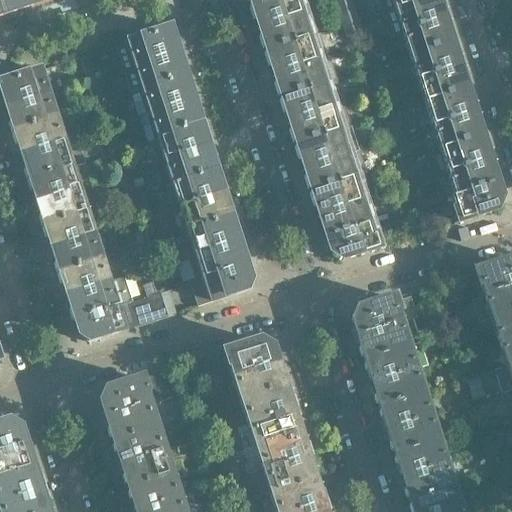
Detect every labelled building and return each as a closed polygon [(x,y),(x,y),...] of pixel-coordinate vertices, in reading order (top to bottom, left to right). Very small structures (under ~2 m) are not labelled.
[(0,0),(0,11),(3,11),(4,15),(49,0),(0,0)] [(298,16),(292,0),(266,0),(249,5),(250,8),(248,8),(252,21),(254,21),(257,29),(298,16)] [(342,6),(341,1),(340,0),(333,0),(336,8),(342,6)] [(390,0),(394,10),(426,0),(390,0)] [(442,21),(440,12),(442,12),(438,0),(426,0),(394,10),(401,34),(442,21)] [(353,10),(351,4),(343,7),(344,13),(353,10)] [(345,16),(344,13),(343,7),(342,6),(336,8),(339,18),(345,16)] [(355,16),(353,10),(344,13),(345,16),(346,19),(355,16)] [(305,39),(298,16),(257,29),(260,37),(257,38),(261,51),(264,50),(265,52),(305,39)] [(349,26),(348,24),(346,19),(345,16),(339,18),(342,28),(349,26)] [(357,21),(355,16),(346,19),(348,24),(357,21)] [(359,27),(357,21),(348,24),(349,26),(350,30),(359,27)] [(451,41),(447,28),(445,29),(442,21),(401,34),(409,57),(450,44),(449,42),(451,41)] [(352,36),(350,30),(349,26),(342,28),(345,38),(352,36)] [(361,33),(359,27),(350,30),(352,36),(361,33)] [(176,55),(169,31),(125,45),(126,48),(129,46),(135,62),(133,63),(135,70),(150,65),(149,63),(176,55)] [(313,63),(305,39),(265,52),(265,55),(263,55),(267,68),(269,67),(272,76),(313,63)] [(457,68),(455,59),(457,59),(453,46),(451,46),(450,44),(409,57),(416,81),(457,68)] [(186,77),(183,68),(180,67),(176,55),(149,63),(150,65),(135,70),(135,71),(137,70),(142,86),(139,87),(139,90),(159,83),(160,86),(186,77)] [(91,70),(87,57),(79,59),(83,72),(91,70)] [(320,86),(313,63),(272,76),(275,84),(272,85),(276,98),(279,97),(280,99),(320,86)] [(466,88),(462,75),(460,76),(457,68),(416,81),(424,104),(465,91),(464,89),(466,88)] [(95,83),(91,70),(83,72),(87,85),(95,83)] [(44,91),(39,75),(42,74),(41,71),(0,84),(0,92),(5,110),(32,101),(33,103),(48,98),(46,91),(44,91)] [(191,102),(187,89),(189,87),(186,77),(160,86),(159,83),(139,90),(140,92),(144,91),(149,107),(147,107),(149,115),(191,102)] [(100,92),(97,82),(95,83),(87,85),(86,86),(89,95),(100,92)] [(328,109),(320,86),(280,99),(280,101),(278,102),(282,115),(284,114),(287,123),(328,109)] [(472,114),(470,106),(472,105),(468,92),(466,93),(465,91),(424,104),(431,128),(472,114)] [(103,101),(100,92),(89,95),(92,105),(94,104),(101,102),(103,101)] [(56,116),(55,114),(51,115),(46,99),(48,99),(48,98),(33,103),(32,101),(5,110),(9,122),(8,124),(11,134),(37,125),(36,123),(56,116)] [(106,115),(101,102),(94,104),(98,117),(106,115)] [(201,124),(198,115),(195,114),(191,102),(149,115),(152,122),(154,122),(159,138),(155,139),(156,142),(176,135),(175,133),(201,124)] [(336,133),(328,109),(287,123),(290,131),(288,132),(292,144),(294,144),(295,146),(336,133)] [(482,135),(477,122),(475,123),(472,114),(431,128),(439,151),(480,138),(479,136),(482,135)] [(110,128),(106,115),(98,117),(102,130),(110,128)] [(62,143),(60,135),(58,136),(53,120),(56,119),(56,116),(36,123),(37,125),(11,134),(14,143),(16,144),(20,157),(62,143)] [(206,148),(202,136),(204,134),(201,124),(175,133),(176,135),(156,142),(157,144),(160,143),(165,159),(164,159),(164,160),(178,155),(179,157),(206,148)] [(114,141),(110,128),(102,130),(106,143),(114,141)] [(343,156),(336,133),(295,146),(295,148),(293,149),(297,162),(300,161),(302,169),(343,156)] [(487,161),(485,153),(487,152),(483,139),(481,140),(480,138),(439,151),(446,174),(487,161)] [(118,154),(114,141),(106,143),(110,156),(118,154)] [(68,167),(63,151),(65,150),(62,143),(20,157),(24,169),(23,171),(26,181),(51,172),(52,175),(72,168),(72,166),(68,167)] [(216,171),(213,162),(210,161),(206,148),(179,157),(178,155),(164,160),(166,167),(168,166),(173,182),(169,184),(170,186),(216,171)] [(118,154),(110,156),(109,157),(112,166),(122,163),(119,153),(118,154)] [(351,180),(343,156),(302,169),(305,178),(303,179),(307,191),(309,191),(310,193),(351,180)] [(497,182),(492,169),(490,170),(487,161),(446,174),(454,197),(450,199),(495,185),(494,182),(497,182)] [(125,172),(122,163),(112,166),(115,175),(116,175),(124,172),(125,172)] [(75,188),(69,172),(73,171),(72,168),(52,175),(51,172),(26,181),(29,190),(31,191),(36,203),(63,195),(62,192),(77,188),(76,187),(75,188)] [(222,195),(218,183),(219,181),(216,171),(170,186),(171,188),(175,187),(180,203),(178,204),(180,211),(195,206),(194,204),(222,195)] [(128,185),(124,172),(116,175),(120,188),(128,185)] [(358,203),(351,180),(310,193),(310,195),(308,196),(312,209),(315,208),(317,216),(358,203)] [(132,198),(128,185),(120,188),(124,201),(132,198)] [(497,210),(500,204),(499,201),(500,200),(495,185),(450,199),(458,224),(494,212),(495,211),(497,210)] [(82,212),(77,196),(79,195),(77,188),(62,192),(63,195),(36,203),(40,216),(38,218),(41,228),(87,213),(86,210),(82,212)] [(231,218),(228,208),(226,208),(222,195),(194,204),(195,206),(180,211),(180,212),(182,211),(187,227),(184,228),(184,231),(205,224),(205,226),(231,218)] [(136,211),(132,198),(124,201),(129,214),(136,211)] [(366,226),(358,203),(317,216),(320,225),(318,225),(322,238),(324,237),(325,240),(370,225),(366,226)] [(141,224),(136,211),(129,214),(133,226),(141,224)] [(89,232),(84,216),(87,215),(87,213),(41,228),(44,237),(47,238),(51,250),(78,242),(78,244),(93,239),(91,232),(89,232)] [(237,242),(233,230),(234,228),(231,218),(205,226),(205,224),(184,231),(185,233),(189,232),(194,248),(192,248),(195,256),(237,242)] [(141,224),(133,226),(131,227),(134,236),(145,233),(142,223),(141,224)] [(378,250),(370,225),(325,240),(329,254),(331,255),(331,258),(338,262),(340,261),(341,261),(378,250)] [(148,242),(145,233),(134,236),(137,245),(139,245),(147,243),(148,242)] [(101,257),(100,255),(96,256),(91,240),(93,240),(93,239),(78,244),(78,242),(51,250),(55,263),(53,265),(56,275),(81,266),(81,264),(101,257)] [(246,264),(243,255),(241,255),(237,242),(195,256),(197,262),(198,262),(203,277),(200,279),(201,281),(217,276),(216,274),(246,264)] [(151,256),(147,243),(139,245),(143,258),(151,256)] [(155,268),(151,256),(143,258),(147,271),(155,268)] [(107,284),(105,276),(103,277),(98,261),(102,260),(101,257),(81,264),(81,266),(56,275),(59,284),(62,285),(66,297),(107,284)] [(511,287),(511,261),(511,262),(510,261),(474,273),(482,297),(511,287)] [(245,292),(249,282),(244,266),(246,264),(216,274),(217,276),(201,281),(201,283),(205,282),(212,303),(245,292)] [(159,280),(155,269),(155,268),(147,271),(151,283),(159,280)] [(163,294),(159,280),(151,283),(155,296),(159,295),(163,294)] [(113,306),(108,291),(109,290),(107,284),(66,297),(70,310),(68,311),(71,320),(73,321),(100,312),(100,313),(117,308),(116,305),(113,306)] [(511,287),(482,297),(482,298),(483,297),(486,307),(489,306),(494,320),(511,313),(511,287)] [(163,308),(159,295),(155,296),(148,298),(153,312),(163,308)] [(401,324),(393,299),(357,311),(355,312),(351,320),(352,322),(351,323),(354,330),(352,332),(355,333),(356,338),(401,324)] [(121,332),(114,311),(118,309),(117,308),(100,313),(100,312),(73,321),(78,337),(87,343),(121,332)] [(511,339),(511,313),(494,320),(498,333),(495,334),(498,344),(511,339)] [(404,348),(400,334),(403,333),(400,324),(401,324),(356,338),(359,347),(358,349),(360,358),(363,359),(362,362),(404,348)] [(511,339),(498,344),(501,354),(504,353),(509,366),(511,365),(511,339)] [(275,364),(274,359),(275,357),(273,356),(271,349),(270,349),(269,346),(262,342),(260,342),(259,342),(223,354),(231,378),(275,364)] [(415,371),(412,361),(409,362),(404,348),(362,362),(364,363),(363,366),(366,374),(368,375),(371,385),(415,371)] [(284,382),(281,374),(278,373),(275,364),(231,378),(231,379),(232,378),(235,388),(238,387),(242,400),(285,387),(282,385),(284,382)] [(419,395),(415,381),(418,380),(415,371),(371,385),(374,394),(373,396),(375,404),(378,406),(377,409),(419,395)] [(149,404),(142,380),(106,391),(105,392),(103,393),(100,401),(100,403),(100,404),(102,411),(101,413),(103,414),(105,419),(149,404)] [(285,387),(242,400),(247,414),(243,415),(247,425),(290,411),(287,401),(289,399),(287,391),(284,390),(283,389),(285,387)] [(430,418),(427,408),(424,409),(419,395),(377,409),(379,410),(378,413),(381,421),(383,422),(386,431),(430,418)] [(153,429),(149,415),(152,414),(149,405),(150,405),(149,404),(105,419),(108,428),(106,431),(109,439),(112,440),(111,443),(153,429)] [(299,429),(296,421),(293,420),(290,411),(247,425),(250,434),(253,433),(257,447),(300,433),(297,432),(299,429)] [(434,442),(430,428),(433,427),(430,418),(386,431),(389,441),(388,443),(390,451),(393,453),(392,456),(434,442)] [(0,452),(24,445),(22,440),(24,438),(21,436),(19,430),(19,429),(18,427),(10,423),(8,423),(0,425),(0,452)] [(164,451),(161,442),(157,443),(153,429),(111,443),(113,444),(111,447),(114,455),(117,456),(120,465),(164,451)] [(305,458),(302,448),(304,446),(302,438),(299,436),(298,436),(300,433),(257,447),(262,461),(259,462),(262,472),(305,458)] [(445,465),(442,455),(439,456),(434,442),(392,456),(394,457),(395,457),(393,460),(396,468),(398,469),(401,478),(445,465)] [(33,463),(30,455),(27,454),(24,445),(0,452),(0,478),(33,467),(31,466),(33,463)] [(168,476),(164,462),(167,461),(164,451),(120,465),(123,475),(121,477),(124,485),(127,487),(126,489),(168,476)] [(314,476),(311,468),(308,467),(305,458),(262,472),(265,481),(268,480),(272,494),(315,480),(312,479),(314,476)] [(449,489),(445,475),(448,474),(445,465),(401,478),(404,488),(403,490),(405,498),(408,499),(408,500),(407,502),(449,489)] [(0,503),(39,491),(36,482),(38,479),(35,471),(32,470),(33,467),(0,478),(0,503)] [(135,511),(179,498),(176,489),(172,490),(168,476),(126,489),(128,491),(126,494),(129,502),(132,503),(134,511),(135,511)] [(296,511),(320,504),(318,495),(319,492),(317,484),(314,483),(315,480),(272,494),(277,508),(274,509),(274,511),(296,511)] [(458,511),(460,511),(457,502),(454,503),(449,489),(407,502),(409,504),(410,504),(408,507),(409,511),(458,511)] [(46,511),(48,510),(45,502),(42,501),(39,491),(0,503),(0,511),(46,511)] [(179,511),(179,509),(182,508),(179,498),(135,511),(179,511)]
